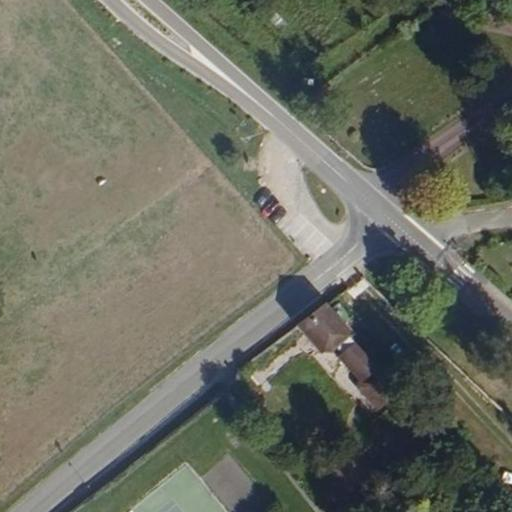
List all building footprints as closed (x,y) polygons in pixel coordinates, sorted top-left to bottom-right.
[(332,320),(342,309),(330,295),(319,306),(332,320)] [(338,326),(332,320),(319,306),(316,303),(305,311),(327,336),(338,326)] [(320,337),(327,336),(305,311),(302,307),(292,314),(313,336),(320,337)] [(349,361),(361,351),(338,326),(327,336),(349,361)] [(344,365),(349,361),(327,336),(320,337),(344,365)] [(368,398),(388,380),(361,351),(349,361),(354,366),(350,371),(351,379),(368,398)] [(350,371),(354,366),(349,361),(344,365),(350,371)] [(315,459),(333,482),(356,464),(338,440),(315,459)]
